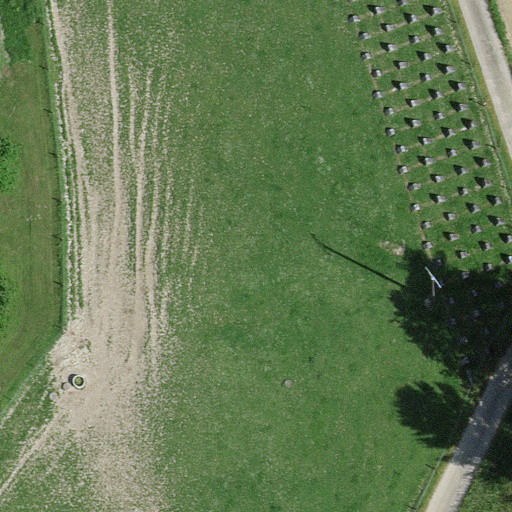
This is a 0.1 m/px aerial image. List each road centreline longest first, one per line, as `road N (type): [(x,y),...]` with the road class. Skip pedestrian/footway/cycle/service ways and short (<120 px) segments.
road 1 (unclassified): [(428,511),(511,354)]
road 2 (track): [(456,0),(511,163)]
